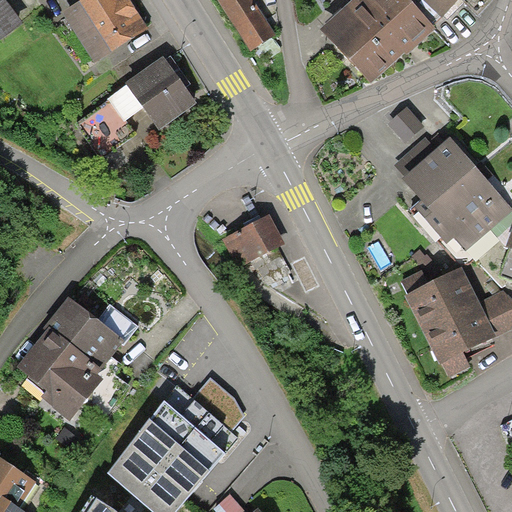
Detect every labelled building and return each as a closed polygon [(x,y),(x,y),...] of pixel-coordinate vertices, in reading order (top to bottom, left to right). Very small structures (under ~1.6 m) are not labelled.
[(0,0),(0,43),(24,25),(4,0),(0,0)] [(92,67),(149,32),(133,6),(129,0),(86,0),(73,9),(61,15),(92,67)] [(86,0),(66,0),(73,9),(86,0)] [(276,37),(252,0),(217,0),(251,52),(276,37)] [(411,4),(407,0),(354,0),(320,32),(372,87),(406,55),(408,57),(415,50),(436,30),(411,4)] [(407,0),(411,4),(415,0),(422,0),(442,19),(457,3),(460,0),(407,0)] [(192,98),(163,59),(108,100),(125,122),(143,109),(160,132),(197,105),(192,98)] [(425,127),(407,108),(388,125),(406,145),(425,127)] [(437,151),(426,138),(395,165),(407,178),(437,151)] [(511,207),(479,172),(451,140),(437,151),(407,178),(403,181),(422,204),(414,211),(447,246),(453,240),(467,252),(511,211),(511,207)] [(270,216),(223,242),(239,270),(285,245),(270,216)] [(422,332),(479,303),(462,269),(405,298),(422,332)] [(511,299),(505,292),(479,303),(497,339),(511,330),(511,299)] [(69,298),(43,330),(46,332),(49,328),(102,370),(124,343),(69,298)] [(479,303),(422,332),(440,366),(443,365),(450,378),(470,368),(464,355),(497,339),(479,303)] [(98,375),(102,370),(49,328),(46,332),(15,370),(45,394),(41,399),(70,422),(104,380),(98,375)] [(211,379),(193,400),(232,433),(245,417),(234,398),(211,379)] [(193,400),(177,387),(147,425),(108,475),(150,511),(178,511),(239,440),(232,433),(193,400)] [(36,483),(0,459),(0,511),(23,511),(18,509),(36,483)]
